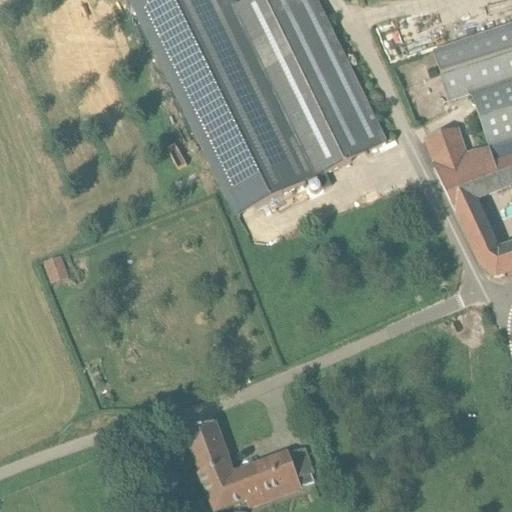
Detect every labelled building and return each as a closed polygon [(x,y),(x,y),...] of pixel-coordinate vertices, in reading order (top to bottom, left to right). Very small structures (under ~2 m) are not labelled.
[(304,185),(220,16),(212,0),(125,0),(235,220),(304,185)] [(304,185),(306,184),(387,144),(315,0),(252,0),(220,16),(304,185)] [(449,103),(471,96),(511,82),(511,27),(433,53),(449,103)] [(511,82),(471,96),(489,152),(511,144),(511,82)] [(467,159),(456,131),(425,141),(435,170),(434,171),(480,266),(495,280),(511,273),(511,144),(489,152),(467,159)] [(61,258),(45,264),(52,284),(69,278),(61,258)] [(214,511),(218,511),(245,502),(248,510),(313,484),(310,476),(312,475),(304,453),(292,458),(291,455),(233,477),(213,426),(184,436),(199,476),(214,511)]
